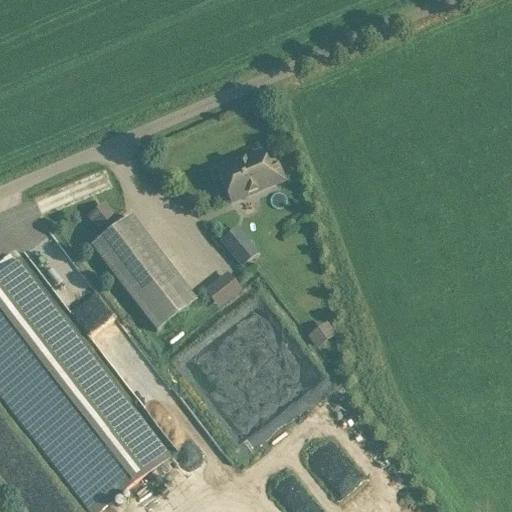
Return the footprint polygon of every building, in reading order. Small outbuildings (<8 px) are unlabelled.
[(217,172),(231,205),(284,183),(276,164),(266,168),(260,153),(217,172)] [(105,203),(86,218),(98,233),(117,218),(105,203)] [(196,304),(142,233),(129,218),(91,247),(158,333),(196,304)] [(219,242),(241,268),(259,253),(237,228),(219,242)] [(48,280),(70,262),(45,231),(23,249),(48,280)] [(16,261),(0,274),(0,394),(90,511),(101,511),(170,458),(136,414),(136,415),(16,261)]
